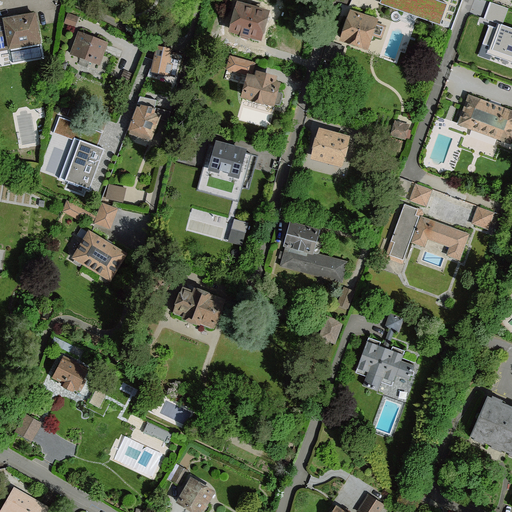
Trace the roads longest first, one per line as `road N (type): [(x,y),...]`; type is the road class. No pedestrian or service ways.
road 1 (residential): [(331,0),(255,281)]
road 2 (residential): [(200,0),(153,210)]
